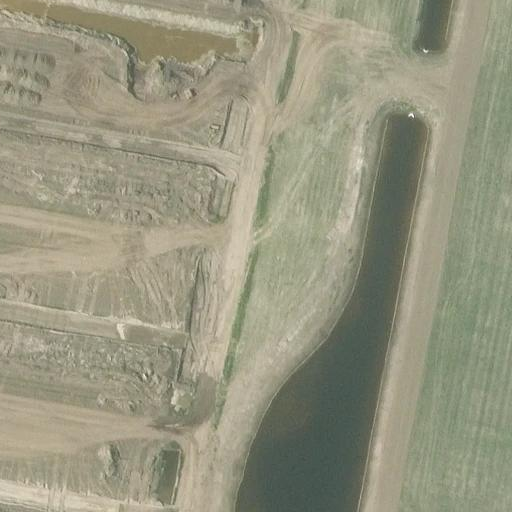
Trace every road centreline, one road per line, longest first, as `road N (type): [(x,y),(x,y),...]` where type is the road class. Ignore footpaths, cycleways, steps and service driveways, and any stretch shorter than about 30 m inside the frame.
road 1 (residential): [(187,36),(175,70),(66,206),(10,300)]
road 2 (residential): [(264,49),(511,96)]
road 3 (residential): [(0,1),(187,36)]
